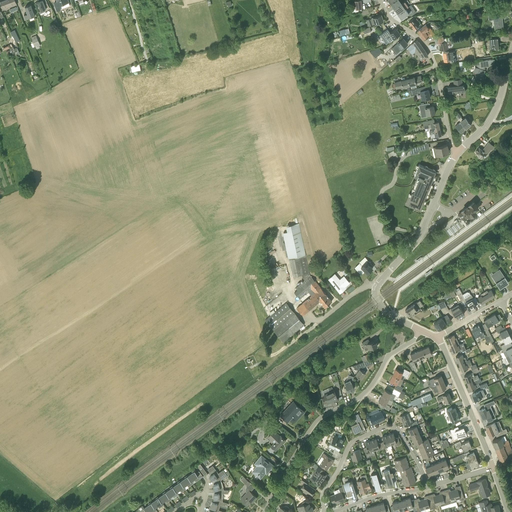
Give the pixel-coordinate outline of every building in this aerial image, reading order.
[(0,4),(2,10),(17,4),(15,0),(3,0),(0,1),(0,4)] [(44,4),(42,0),(36,3),(40,14),(50,9),(47,2),(44,4)] [(57,0),(58,1),(54,3),(57,10),(61,9),(59,5),(69,2),(67,0),(57,0)] [(352,13),(362,10),(361,9),(362,9),(361,0),(355,1),(356,8),(352,9),(352,13)] [(395,8),(401,4),(398,0),(395,0),(391,3),(395,8)] [(35,16),(31,4),(25,7),(27,12),(26,12),(26,14),(24,15),(26,19),(35,16)] [(405,9),(401,4),(395,8),(398,14),(405,9)] [(414,10),(411,5),(405,9),(398,14),(401,19),(409,13),(409,14),(414,10)] [(503,27),(502,17),(505,17),(505,13),(489,14),(489,19),(494,18),(494,25),(498,25),(499,27),(503,27)] [(369,26),(384,21),(381,14),(367,20),(369,26)] [(414,29),(421,24),(415,17),(408,22),(414,29)] [(429,28),(426,24),(417,31),(423,39),(428,35),(430,37),(434,33),(432,31),(433,31),(430,28),(429,28)] [(396,29),(390,33),(387,29),(379,35),(384,37),(386,36),(390,41),(400,34),(396,29)] [(20,41),(15,30),(10,32),(12,36),(13,36),(16,42),(20,41)] [(435,43),(438,43),(443,42),(442,34),(434,36),(435,43)] [(40,45),(36,35),(31,37),(36,48),(39,46),(40,45)] [(399,51),(408,43),(403,38),(398,42),(400,45),(398,47),(396,44),(394,46),(397,48),(393,51),(395,53),(392,56),(394,59),(401,53),(399,51)] [(490,51),(498,50),(497,42),(498,42),(498,38),(489,39),(490,51)] [(419,42),(417,40),(412,43),(407,48),(412,54),(416,51),(418,53),(421,59),(428,56),(425,50),(419,42)] [(443,42),(438,43),(439,50),(448,48),(447,44),(453,43),(452,40),(447,41),(443,42)] [(450,62),(456,61),(454,51),(443,52),(444,60),(446,60),(446,63),(450,62)] [(382,68),(390,62),(386,58),(379,64),(382,68)] [(485,68),(485,66),(495,65),(494,60),(479,61),(479,62),(477,63),(475,67),(475,66),(473,71),(478,73),(477,77),(482,79),(485,71),(484,71),(485,69),(485,68)] [(407,79),(409,85),(410,85),(411,89),(416,87),(415,84),(416,83),(422,81),(420,76),(414,77),(407,79)] [(409,85),(407,79),(401,81),(395,83),(392,84),(393,88),(396,88),(402,87),(409,85)] [(462,85),(461,79),(453,80),(454,86),(448,87),(449,94),(465,92),(464,84),(462,85)] [(426,85),(409,90),(411,95),(420,93),(422,99),(430,97),(428,90),(426,85)] [(427,107),(426,104),(421,105),(423,116),(426,115),(435,113),(433,106),(427,107)] [(471,124),(466,117),(463,120),(461,117),(458,113),(455,116),(460,122),(466,128),(471,124)] [(438,128),(440,128),(438,122),(434,123),(434,119),(427,121),(423,122),(424,128),(429,127),(431,127),(432,130),(438,128)] [(466,128),(460,122),(455,126),(461,132),(466,128)] [(441,134),(440,128),(438,128),(432,130),(429,130),(431,137),(441,134)] [(492,149),(494,147),(489,142),(482,150),(479,147),(475,151),(477,152),(476,153),(483,158),(486,154),(491,149),(492,149)] [(409,147),(410,155),(418,153),(417,151),(424,150),(422,144),(409,147)] [(437,147),(435,147),(437,155),(448,152),(447,145),(446,145),(441,146),(441,145),(436,146),(437,147)] [(490,154),(489,155),(489,156),(490,155),(493,153),(497,149),(496,148),(492,152),(491,152),(490,154)] [(420,209),(435,173),(435,171),(419,164),(414,176),(419,178),(413,192),(412,192),(407,204),(420,209)] [(471,216),(476,212),(474,210),(478,207),(475,204),(474,202),(462,210),(462,211),(458,214),(461,219),(465,215),(466,216),(470,213),(471,216)] [(310,276),(306,255),(308,255),(307,249),(304,249),(299,223),(286,226),(287,231),(283,232),(288,258),(289,258),(293,276),(302,275),(303,281),(310,276)] [(374,271),(376,269),(368,260),(362,266),(360,264),(356,268),(361,274),(365,271),(367,273),(368,273),(370,271),(372,269),(374,271)] [(500,289),(503,287),(509,283),(505,277),(501,271),(493,277),(492,277),(500,289)] [(363,273),(358,278),(362,282),(365,279),(367,278),(367,277),(363,273)] [(340,280),(338,278),(334,274),(328,279),(340,292),(343,289),(343,288),(349,283),(344,276),(340,280)] [(327,295),(321,288),(310,275),(310,276),(303,281),(295,288),(297,290),(294,292),(300,299),(306,294),(309,298),(297,308),(303,315),(316,304),(320,301),(325,307),(332,301),(327,295)] [(456,295),(454,292),(451,286),(448,289),(449,291),(442,294),(443,295),(440,296),(441,299),(444,298),(445,300),(452,297),(456,295)] [(465,298),(460,289),(454,292),(456,295),(458,294),(461,300),(462,303),(464,301),(469,309),(476,305),(472,298),(473,298),(471,294),(465,298)] [(484,292),(488,299),(494,295),(491,289),(488,291),(487,290),(484,292)] [(488,299),(484,292),(480,294),(481,295),(478,297),(481,303),(488,299)] [(412,315),(418,312),(419,312),(422,310),(420,307),(423,305),(420,300),(405,310),(409,316),(412,314),(412,315)] [(465,307),(462,303),(461,300),(457,302),(458,304),(451,308),(455,315),(455,314),(457,318),(464,314),(462,309),(465,307)] [(283,342),(304,325),(294,313),(286,303),(265,320),(273,330),(283,342)] [(495,314),(489,317),(493,324),(499,321),(495,314)] [(449,318),(447,315),(442,318),(434,323),(438,329),(451,321),(449,318)] [(488,336),(491,335),(488,329),(489,328),(488,327),(493,324),(489,317),(484,320),(485,323),(482,325),(485,330),(485,331),(487,334),(488,336)] [(479,334),(480,338),(484,336),(485,336),(484,336),(483,332),(482,332),(479,326),(472,329),(475,336),(479,334)] [(502,338),(509,335),(504,326),(502,328),(497,330),(498,333),(499,332),(501,335),(498,336),(500,339),(502,338)] [(450,344),(458,341),(456,338),(455,338),(454,334),(447,337),(450,344)] [(511,340),(509,335),(502,338),(505,344),(501,345),(500,346),(502,349),(511,344),(510,341),(511,340)] [(369,342),(368,339),(362,343),(365,350),(369,349),(377,346),(375,340),(369,342)] [(459,344),(458,341),(450,344),(453,351),(459,349),(463,347),(461,343),(459,344)] [(511,353),(511,344),(502,349),(505,357),(511,353)] [(429,346),(422,349),(425,356),(432,353),(429,346)] [(419,359),(425,356),(422,349),(416,351),(419,359)] [(414,361),(419,359),(416,351),(410,354),(413,361),(414,361)] [(459,364),(466,360),(464,357),(463,358),(462,354),(456,357),(459,364)] [(355,375),(361,379),(365,373),(361,370),(363,367),(373,363),(371,359),(352,366),(358,371),(355,375)] [(469,359),(466,360),(459,364),(462,371),(468,368),(467,367),(472,365),(469,359)] [(396,369),(392,375),(403,380),(402,380),(404,376),(407,378),(410,372),(404,369),(402,372),(396,369)] [(479,378),(477,375),(472,377),(470,373),(464,376),(467,383),(474,380),(479,378)] [(401,384),(403,380),(392,375),(389,380),(396,384),(394,389),(400,392),(403,387),(400,386),(401,384)] [(441,375),(429,380),(432,386),(444,381),(441,375)] [(482,383),(480,378),(479,378),(474,380),(467,383),(470,390),(476,388),(475,384),(478,383),(479,384),(482,383)] [(351,382),(350,379),(344,382),(345,385),(348,391),(354,388),(352,382),(351,382)] [(444,381),(432,386),(435,392),(446,387),(444,381)] [(333,390),(332,387),(322,391),(324,394),(325,397),(324,398),(325,400),(323,400),(324,402),(327,401),(333,399),(333,400),(337,398),(334,390),(333,390)] [(404,394),(400,392),(394,389),(391,393),(385,389),(382,395),(389,399),(390,395),(394,397),(395,395),(398,397),(402,398),(404,394)] [(484,392),(483,390),(479,392),(472,395),(475,400),(484,396),(483,393),(484,392)] [(411,401),(411,402),(412,406),(417,404),(421,402),(423,402),(432,398),(430,393),(421,397),(414,400),(411,401)] [(452,400),(449,393),(437,398),(439,401),(444,399),(446,402),(452,400)] [(387,402),(389,399),(382,395),(378,401),(385,405),(384,408),(389,410),(391,407),(389,406),(390,404),(387,402)] [(297,419),(304,412),(293,401),(281,414),(287,420),(292,415),(297,419)] [(413,407),(412,406),(411,402),(408,403),(410,407),(406,408),(405,409),(407,413),(400,416),(402,421),(411,418),(415,416),(412,411),(414,410),(413,407)] [(482,419),(485,417),(487,422),(493,419),(489,409),(492,408),(490,405),(489,406),(488,402),(483,404),(485,408),(479,410),(482,419)] [(452,409),(452,407),(446,409),(451,420),(453,419),(454,421),(460,419),(455,408),(452,409)] [(385,419),(381,411),(369,416),(368,413),(365,414),(368,420),(371,419),(373,424),(385,419)] [(361,432),(366,430),(358,414),(354,416),(357,423),(351,426),(354,433),(361,430),(361,432)] [(411,418),(402,421),(404,426),(411,423),(412,426),(418,424),(417,421),(413,423),(411,418)] [(486,426),(490,436),(497,432),(498,435),(506,432),(505,429),(498,432),(494,423),(486,426)] [(410,434),(418,431),(416,426),(408,429),(410,434)] [(459,430),(457,427),(450,430),(451,433),(453,436),(456,434),(458,438),(466,434),(463,428),(459,430)] [(280,437),(274,431),(268,437),(274,443),(271,446),(276,450),(282,443),(282,444),(286,441),(281,436),(280,437)] [(420,436),(418,431),(410,434),(413,439),(420,436)] [(388,435),(391,444),(394,443),(395,446),(400,445),(398,437),(395,438),(393,433),(388,435)] [(442,440),(439,433),(437,434),(443,448),(449,445),(447,440),(446,441),(445,440),(444,440),(442,440)] [(387,445),(391,444),(388,435),(382,437),(384,442),(381,443),(383,449),(388,447),(387,445)] [(338,437),(335,436),(331,444),(331,445),(330,444),(328,447),(334,449),(335,447),(335,448),(335,449),(332,455),(336,457),(344,440),(341,439),(341,437),(338,436),(338,437)] [(415,444),(417,443),(416,443),(422,441),(420,436),(413,439),(415,444)] [(376,438),(371,440),(374,450),(377,449),(378,451),(383,449),(381,443),(378,443),(376,438)] [(416,443),(417,443),(419,448),(430,444),(427,438),(422,441),(416,443)] [(503,446),(508,444),(507,441),(503,442),(501,438),(492,441),(496,451),(504,448),(503,446)] [(374,450),(371,440),(365,442),(367,447),(364,448),(366,454),(371,453),(370,451),(374,450)] [(471,447),(469,440),(461,443),(460,441),(454,443),(456,448),(462,446),(465,453),(469,451),(468,448),(471,447)] [(421,453),(432,449),(430,444),(419,448),(421,453)] [(511,459),(511,452),(508,444),(503,446),(504,448),(496,451),(502,464),(511,459)] [(353,461),(362,458),(359,449),(353,451),(354,454),(351,455),(353,461)] [(432,449),(421,453),(423,458),(434,454),(432,449)] [(469,462),(476,458),(474,452),(466,456),(469,462)] [(332,464),(334,460),(324,453),(317,463),(319,464),(327,469),(330,465),(329,465),(330,463),(332,464)] [(457,460),(465,456),(464,453),(456,456),(452,458),(452,459),(453,461),(457,460)] [(253,472),(260,478),(267,471),(268,472),(273,465),(261,455),(255,463),(258,466),(253,472)] [(394,460),(396,466),(407,462),(405,457),(394,460)] [(479,465),(476,458),(469,462),(471,468),(479,465)] [(441,461),(444,469),(449,467),(446,459),(441,461)] [(439,471),(444,469),(441,461),(435,463),(439,471)] [(397,471),(399,470),(409,467),(407,462),(396,466),(397,471)] [(207,473),(200,463),(197,465),(204,475),(207,473)] [(430,466),(434,473),(439,471),(435,463),(430,466)] [(212,481),(213,481),(225,472),(223,469),(218,473),(215,468),(214,469),(212,466),(209,469),(210,472),(208,473),(211,477),(210,477),(213,481),(212,481)] [(312,474),(315,476),(312,480),(319,484),(325,476),(322,474),(324,471),(318,466),(312,474)] [(434,473),(430,466),(425,468),(429,476),(434,473)] [(399,470),(401,475),(412,472),(411,467),(409,467),(399,470)] [(390,472),(389,469),(384,471),(381,472),(383,476),(385,475),(388,486),(394,484),(391,476),(394,476),(392,472),(390,472)] [(192,472),(188,476),(191,481),(194,479),(196,481),(203,476),(199,470),(196,472),(194,470),(192,471),(192,472)] [(227,475),(225,472),(213,481),(214,485),(213,486),(214,490),(223,487),(221,480),(227,475)] [(414,477),(412,472),(401,475),(403,481),(414,477)] [(382,482),(380,483),(376,473),(371,474),(372,478),(371,479),(372,483),(374,483),(376,489),(381,488),(381,486),(383,485),(382,482)] [(191,481),(188,476),(187,475),(184,477),(185,478),(180,481),(184,486),(186,484),(188,487),(193,483),(191,481)] [(242,481),(247,485),(250,482),(246,478),(243,476),(241,479),(243,481),(242,481)] [(311,496),(316,490),(306,483),(308,481),(303,477),(301,481),(305,483),(301,488),(304,491),(303,492),(307,494),(308,493),(311,496)] [(416,482),(414,477),(403,481),(404,486),(416,482)] [(366,483),(364,478),(357,481),(358,485),(357,485),(358,488),(359,487),(361,491),(364,490),(365,492),(369,491),(366,483)] [(490,493),(485,479),(477,482),(469,485),(471,491),(479,488),(482,496),(490,493)] [(184,486),(180,481),(180,480),(177,482),(178,483),(173,487),(176,491),(179,489),(181,492),(186,489),(184,486)] [(349,481),(344,483),(347,491),(344,492),(347,499),(354,496),(354,497),(357,496),(354,488),(356,487),(355,485),(353,485),(352,481),(349,482),(349,481)] [(257,498),(250,491),(255,486),(251,483),(250,482),(247,485),(246,487),(245,488),(245,489),(245,490),(246,491),(246,492),(247,493),(241,499),(247,505),(252,499),(254,501),(257,498)] [(173,487),(172,485),(170,487),(171,488),(166,492),(169,497),(172,495),(174,497),(178,494),(176,491),(173,487)] [(455,490),(453,490),(456,500),(456,501),(464,499),(460,486),(459,486),(455,487),(455,490)] [(223,487),(214,490),(215,490),(215,494),(214,494),(214,499),(213,499),(223,499),(223,493),(228,493),(228,490),(224,490),(223,487)] [(445,490),(444,490),(449,504),(452,503),(452,504),(457,502),(456,501),(456,500),(453,490),(451,491),(449,489),(445,490)] [(441,506),(449,504),(444,490),(444,491),(440,492),(440,494),(437,495),(440,504),(441,506)] [(171,499),(169,497),(166,492),(165,491),(163,493),(163,494),(159,497),(158,497),(162,502),(165,500),(167,503),(171,499)] [(336,503),(344,500),(341,492),(330,496),(332,502),(336,501),(336,503)] [(430,495),(429,495),(433,508),(437,507),(436,505),(440,504),(437,495),(435,496),(434,494),(430,495)] [(430,509),(433,508),(429,495),(424,497),(424,499),(422,500),(425,509),(429,508),(430,509)] [(164,505),(162,502),(158,497),(159,497),(158,496),(155,498),(156,499),(151,502),(155,507),(157,505),(159,508),(164,505)] [(410,498),(406,499),(408,508),(413,507),(414,511),(417,510),(416,506),(414,500),(411,501),(410,498)] [(425,509),(422,500),(420,500),(419,498),(414,500),(416,506),(417,510),(417,511),(421,511),(421,510),(425,509)] [(215,508),(219,509),(220,505),(227,507),(228,503),(223,501),(223,499),(213,499),(214,499),(212,503),(211,503),(210,507),(215,508)] [(151,502),(151,501),(148,503),(149,504),(140,511),(141,510),(143,511),(148,511),(150,510),(151,511),(153,511),(157,510),(155,507),(151,502)] [(310,507),(309,502),(308,502),(307,501),(306,502),(305,502),(304,504),(297,507),(299,511),(310,511),(314,511),(312,506),(310,507)] [(396,511),(400,511),(397,502),(392,503),(392,504),(393,506),(390,507),(391,511),(396,511)] [(381,511),(385,511),(386,511),(389,511),(387,505),(385,506),(384,503),(379,504),(381,511)] [(488,504),(480,507),(481,511),(486,511),(491,511),(490,511),(500,511),(498,504),(492,506),(491,503),(488,504)]
